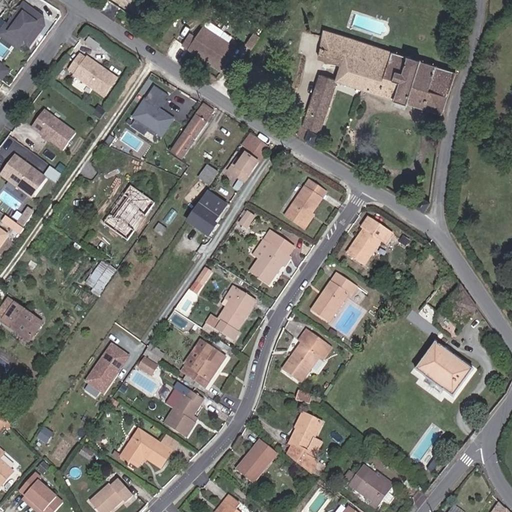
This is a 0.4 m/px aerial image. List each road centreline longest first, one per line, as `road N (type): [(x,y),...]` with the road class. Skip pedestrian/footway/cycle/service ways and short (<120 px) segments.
road 1 (residential): [(157,511),(242,426),(266,345),(368,186)]
road 2 (unknown): [(144,345),(288,134),(316,21)]
road 3 (residential): [(368,186),(82,4)]
road 4 (residential): [(436,230),(477,0)]
road 5 (residential): [(82,4),(0,122)]
road 6 (residential): [(511,339),(436,230)]
